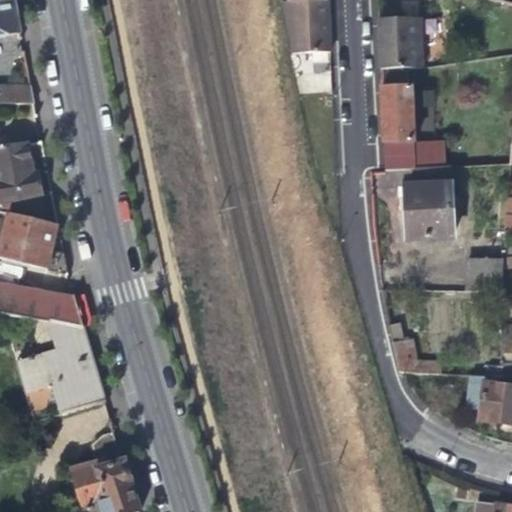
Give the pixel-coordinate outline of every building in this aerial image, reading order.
[(511,8),(511,0),(504,0),(503,6),(511,8)] [(292,55),(329,53),(328,27),(326,1),(289,3),(292,55)] [(0,39),(22,36),(16,4),(0,6),(0,39)] [(376,36),(378,73),(416,71),(413,21),(376,23),(376,36)] [(415,171),(411,89),(379,90),(380,112),(383,172),(415,171)] [(0,108),(36,109),(32,90),(0,90),(0,108)] [(0,215),(49,228),(39,179),(35,180),(29,149),(0,155),(0,215)] [(416,171),(417,187),(447,186),(447,172),(416,171)] [(451,238),(447,186),(417,187),(404,188),(406,213),(408,240),(451,238)] [(511,198),(505,198),(501,239),(511,240),(511,198)] [(53,257),(59,230),(49,228),(0,215),(0,315),(52,326),(62,328),(84,333),(75,302),(0,286),(0,221),(9,224),(0,262),(68,279),(65,261),(53,257)] [(0,262),(9,224),(0,221),(0,262)] [(501,258),(511,256),(511,240),(501,239),(501,246),(501,258)] [(465,292),(500,292),(500,260),(464,259),(465,292)] [(44,357),(44,358),(63,418),(106,405),(96,371),(84,333),(62,328),(52,326),(34,332),(39,348),(54,342),(58,353),(44,357)] [(511,328),(500,328),(500,345),(511,344),(511,328)] [(398,338),(390,339),(397,374),(404,374),(438,376),(439,364),(415,362),(410,341),(399,343),(398,338)] [(511,353),(511,344),(500,345),(500,354),(511,353)] [(511,363),(511,353),(500,354),(500,363),(511,363)] [(44,358),(19,365),(36,426),(63,418),(44,358)] [(500,377),(511,376),(511,363),(500,363),(500,377)] [(467,413),(480,415),(484,386),(484,378),(472,378),(467,413)] [(511,389),(484,386),(480,415),(479,421),(490,422),(511,425),(511,389)] [(138,511),(127,474),(115,434),(106,437),(93,449),(98,467),(74,475),(77,483),(73,484),(69,491),(74,507),(80,509),(85,507),(86,511),(138,511)]
